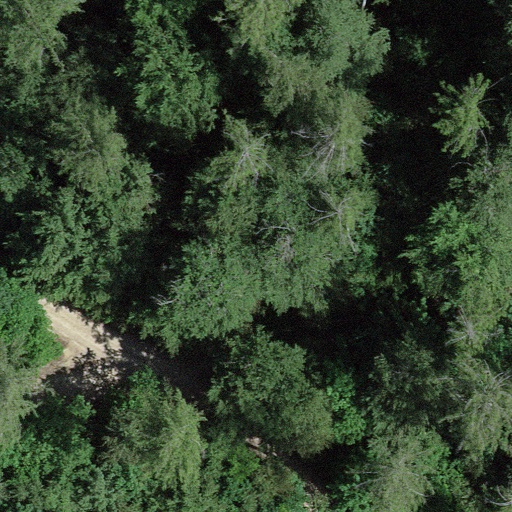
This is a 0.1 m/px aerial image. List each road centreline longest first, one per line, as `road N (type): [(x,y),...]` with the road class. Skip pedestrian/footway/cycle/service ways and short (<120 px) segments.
road 1 (track): [(511,300),(0,397)]
road 2 (track): [(328,511),(258,443),(0,277)]
